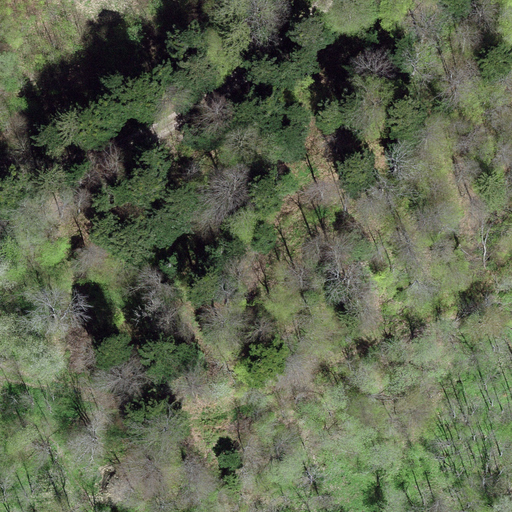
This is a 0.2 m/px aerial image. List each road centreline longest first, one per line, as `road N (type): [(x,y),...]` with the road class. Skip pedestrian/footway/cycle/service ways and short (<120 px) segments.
road 1 (track): [(0,372),(163,413),(246,403),(394,329),(511,248)]
road 2 (track): [(331,0),(311,31),(157,138),(64,168),(0,168)]
